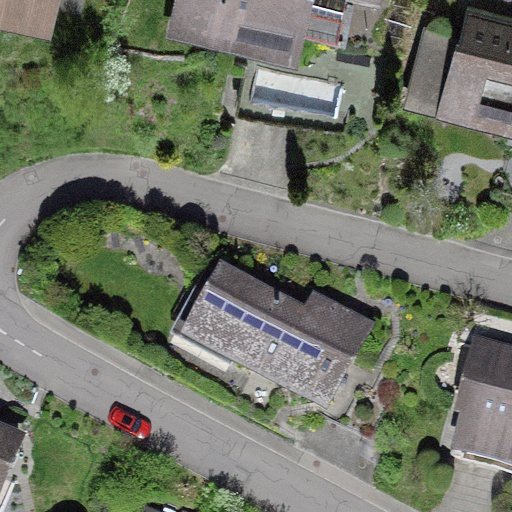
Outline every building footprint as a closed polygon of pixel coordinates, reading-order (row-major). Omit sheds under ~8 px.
[(77,0),(0,0),(0,32),(67,48),(77,0)] [(327,0),(193,0),(184,46),(313,73),(327,0)] [(427,19),(409,101),(436,108),(455,25),(427,19)] [(511,30),(481,22),(454,125),(511,139),(511,30)] [(239,281),(200,358),(348,432),(394,341),(330,309),(323,322),(239,281)] [(511,361),(493,357),(466,469),(511,480),(511,361)] [(0,437),(0,511),(24,511),(49,459),(0,437)]
